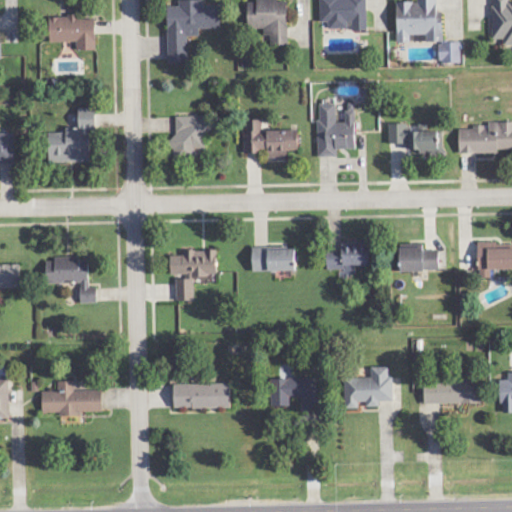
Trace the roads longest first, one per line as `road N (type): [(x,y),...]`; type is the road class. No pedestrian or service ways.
road 1 (residential): [(0,205),(511,194)]
road 2 (residential): [(146,510),(129,0)]
road 3 (tertiary): [(74,511),(511,501)]
